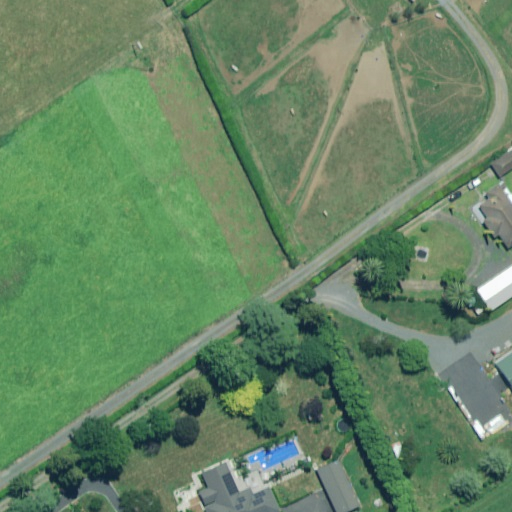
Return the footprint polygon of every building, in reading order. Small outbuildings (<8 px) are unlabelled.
[(511,170),(511,151),(495,163),(504,176),(511,170)] [(511,200),(509,197),(500,184),(487,194),(491,199),(481,206),(489,217),(484,221),(497,238),(501,235),(511,248),(511,247),(511,200)] [(481,315),(488,310),(490,313),(511,298),(511,268),(479,291),(486,301),(476,308),(481,315)] [(511,354),(498,364),(511,384),(511,354)] [(349,511),(363,506),(342,459),(319,470),(338,511),(349,511)] [(255,490),(249,478),(214,493),(218,504),(205,510),(206,511),(283,511),(284,511),(271,483),(255,490)]
